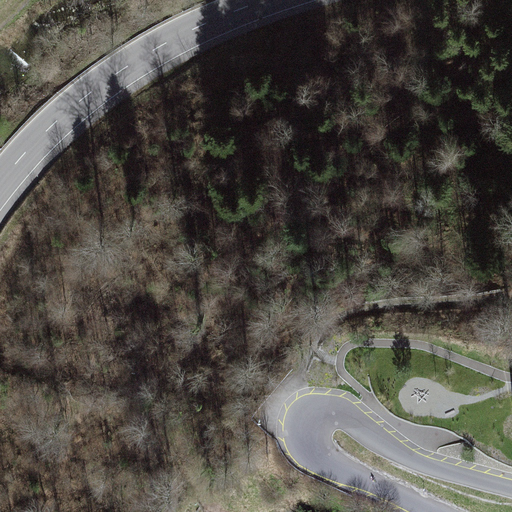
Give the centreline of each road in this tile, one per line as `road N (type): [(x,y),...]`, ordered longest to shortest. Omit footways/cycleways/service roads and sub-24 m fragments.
road 1 (residential): [(427,511),(312,459),(289,437),(305,402),(337,408),(430,463),(511,483)]
road 2 (tertiary): [(0,187),(97,91),(182,35),(272,0)]
